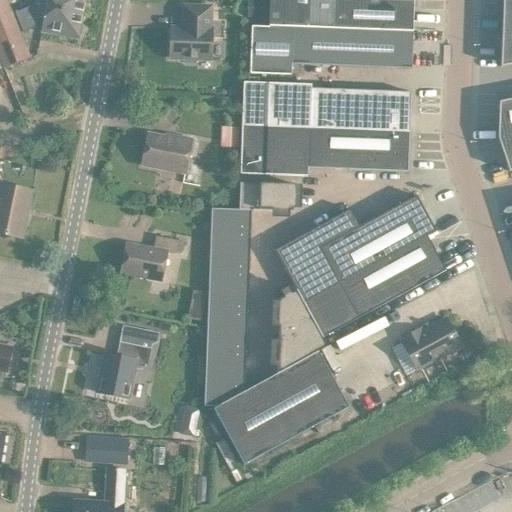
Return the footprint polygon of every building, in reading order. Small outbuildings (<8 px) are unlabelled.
[(5,0),(0,0),(0,18),(11,14),(5,0)] [(35,0),(34,4),(82,13),(84,0),(35,0)] [(264,1),(247,0),(247,15),(264,15),(264,1)] [(331,28),(412,31),(412,0),(268,0),(268,26),(331,28)] [(511,0),(501,0),(501,26),(511,23),(511,0)] [(77,40),(82,13),(34,4),(14,12),(22,31),(32,26),(34,17),(42,19),(40,32),(77,40)] [(184,62),(194,63),(196,61),(196,59),(209,59),(210,29),(212,29),(213,7),(182,6),(181,28),(170,27),(169,58),(182,58),(182,61),(184,62)] [(0,61),(3,68),(29,58),(11,14),(0,18),(0,61)] [(511,23),(501,26),(499,66),(511,63),(511,23)] [(331,28),(268,26),(268,27),(250,26),(249,73),(290,75),(291,64),(410,68),(412,31),(331,28)] [(309,128),(310,89),(310,85),(242,82),(241,126),(309,128)] [(310,89),(309,128),(408,132),(410,92),(310,89)] [(511,98),(498,102),(496,137),(511,134),(511,98)] [(408,132),(309,128),(241,126),(239,174),(307,176),(307,169),(407,172),(408,132)] [(147,133),(141,165),(184,173),(190,142),(147,133)] [(237,147),(238,133),(228,133),(227,147),(237,147)] [(511,134),(496,137),(507,171),(511,169),(511,134)] [(293,184),(239,182),(238,209),(250,210),(250,209),(292,210),(293,184)] [(0,184),(0,233),(21,238),(31,191),(0,184)] [(434,231),(415,195),(358,226),(349,209),(309,230),(309,231),(273,250),(295,290),(302,302),(425,235),(426,236),(434,231)] [(238,209),(210,208),(209,229),(249,230),(250,210),(238,209)] [(249,230),(209,229),(209,249),(249,250),(249,230)] [(357,318),(445,270),(426,236),(425,235),(302,302),(321,337),(357,318)] [(181,255),(183,241),(155,236),(152,249),(126,244),(120,273),(160,281),(166,252),(181,255)] [(249,250),(209,249),(208,269),(248,270),(249,250)] [(248,270),(208,269),(207,289),(247,290),(248,270)] [(247,290),(207,289),(206,309),(246,310),(247,290)] [(302,302),(295,290),(278,299),(276,374),(317,351),(317,350),(325,346),(321,338),(321,337),(302,302)] [(202,309),(189,306),(187,318),(200,321),(202,309)] [(246,310),(206,309),(206,329),(246,330),(246,310)] [(460,346),(445,318),(421,331),(419,328),(400,338),(402,341),(401,342),(416,370),(460,346)] [(246,330),(206,329),(205,349),(245,350),(246,330)] [(150,345),(151,345),(157,342),(158,333),(142,330),(141,334),(139,342),(150,345)] [(118,342),(116,356),(104,353),(96,393),(127,399),(135,363),(146,365),(150,348),(118,342)] [(0,371),(5,372),(10,347),(0,345),(0,371)] [(245,350),(205,349),(204,369),(244,370),(245,350)] [(242,465),(348,407),(317,351),(276,374),(244,391),(215,407),(212,409),(242,465)] [(244,370),(204,369),(203,406),(215,407),(244,391),(244,370)] [(199,408),(184,405),(178,434),(193,437),(199,408)] [(86,434),(84,460),(129,463),(131,437),(86,434)] [(121,511),(124,470),(105,469),(103,502),(72,500),(71,511),(121,511)]
